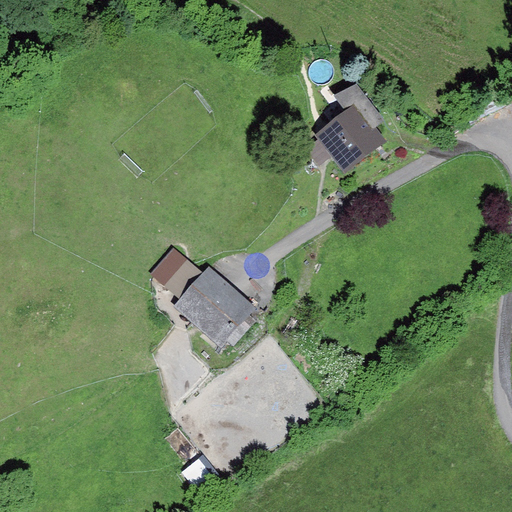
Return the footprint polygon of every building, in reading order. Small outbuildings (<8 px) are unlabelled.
[(346,119),(315,142),(317,144),(331,162),(345,180),(388,149),(377,134),(384,128),(357,92),(335,103),(346,119)] [(331,162),(317,144),(306,152),(320,170),(331,162)] [(152,276),(167,291),(189,266),(173,252),(152,276)] [(182,304),(175,311),(221,352),(227,345),(248,320),(255,314),(209,273),(203,279),(189,266),(167,291),(182,304)] [(256,327),(248,320),(227,345),(234,352),(256,327)] [(223,481),(208,463),(194,476),(209,494),(223,481)]
